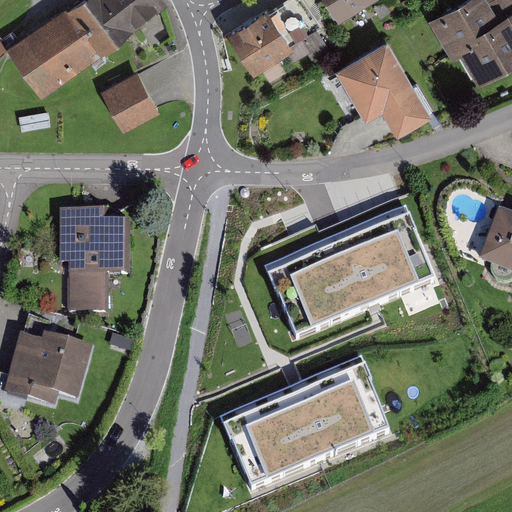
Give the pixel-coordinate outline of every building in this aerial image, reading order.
[(87,0),(84,3),(9,53),(42,100),(119,48),(170,6),(165,0),(87,0)] [(331,0),(340,16),(367,0),(331,0)] [(476,38),(511,17),(511,0),(469,0),(430,22),(453,63),(481,47),(476,38)] [(294,45),(269,4),(229,29),(255,69),(294,45)] [(511,17),(476,38),(481,47),(463,57),(481,89),(511,71),(511,17)] [(389,39),(338,69),(365,114),(386,102),(401,127),(431,110),(389,39)] [(161,115),(139,74),(102,94),(124,135),(161,115)] [(123,206),(59,206),(59,264),(69,264),(69,312),(109,312),(109,274),(131,273),(131,248),(157,236),(140,198),(123,206)] [(339,246),(324,252),(320,244),(314,229),(292,238),(261,251),(298,340),(366,311),(436,283),(401,198),(342,223),(350,242),(339,246)] [(511,220),(502,217),(484,259),(511,270),(511,220)] [(80,327),(28,313),(6,392),(57,406),(60,395),(80,400),(96,343),(77,338),(80,327)] [(294,400),(257,415),(263,429),(232,442),(252,489),(390,432),(370,383),(338,396),(333,384),(294,400)]
